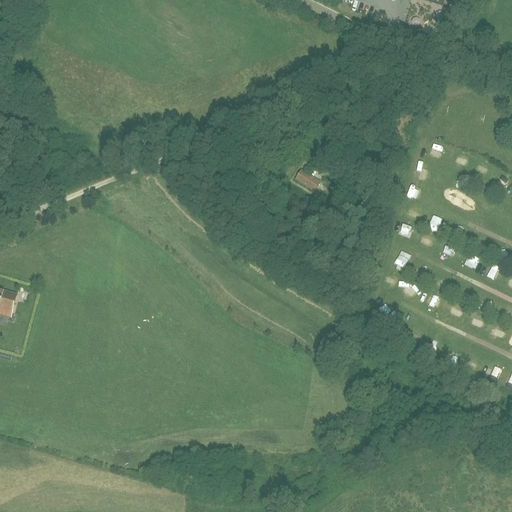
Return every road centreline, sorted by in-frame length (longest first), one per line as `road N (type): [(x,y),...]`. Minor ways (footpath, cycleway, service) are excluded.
road 1 (track): [(0,228),(321,95),(369,66),(387,36)]
road 2 (unclassified): [(511,69),(387,36),(301,0)]
